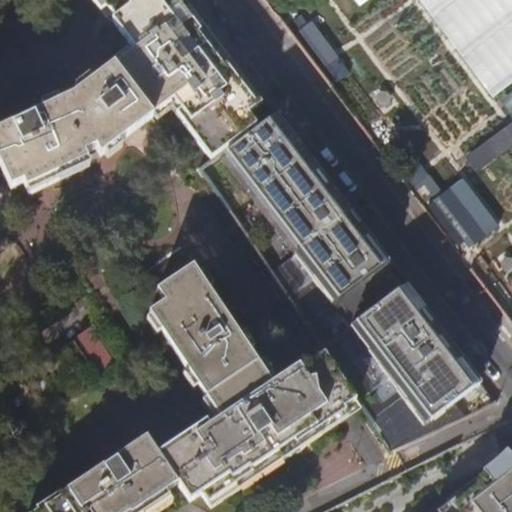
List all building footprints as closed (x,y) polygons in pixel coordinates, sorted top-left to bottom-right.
[(257,108),(173,0),(92,0),(135,52),(72,98),(0,131),(0,169),(10,191),(23,185),(26,191),(87,163),(84,156),(96,150),(100,158),(171,102),(180,112),(175,115),(210,161),(217,155),(257,127),(248,115),(257,108)] [(511,0),(420,0),(492,100),(511,83),(511,0)] [(352,72),(313,21),(299,31),(337,83),(352,72)] [(380,106),(385,106),(389,103),(390,98),(387,94),(382,94),(378,96),(377,102),(380,106)] [(511,145),(511,106),(463,145),(478,172),(511,145)] [(421,427),(454,403),(480,384),(447,340),(415,298),(410,301),(406,296),(402,291),(407,287),(353,217),(307,157),(300,162),(296,157),(291,151),(298,145),(275,114),(257,127),(217,155),(399,397),(421,427)] [(300,162),(307,157),(298,145),(291,151),(296,157),(300,162)] [(462,183),(422,210),(459,257),(497,229),(462,183)] [(503,269),(508,270),(511,266),(511,265),(511,260),(510,258),(504,257),(501,260),(500,265),(503,269)] [(296,290),(278,266),(269,272),(286,297),(296,290)] [(345,386),(325,356),(324,354),(301,371),(299,367),(272,385),(193,268),(157,292),(164,304),(149,314),(220,420),(209,427),(206,423),(157,456),(147,439),(60,496),(59,494),(35,509),(36,511),(35,511),(148,511),(170,498),(166,493),(177,485),(189,503),(201,496),(207,506),(358,405),(345,386)] [(410,301),(415,298),(407,287),(402,291),(406,296),(410,301)] [(421,427),(399,397),(369,419),(391,454),(466,417),(454,403),(421,427)] [(511,511),(511,456),(488,470),(492,476),(445,511),(511,511)]
